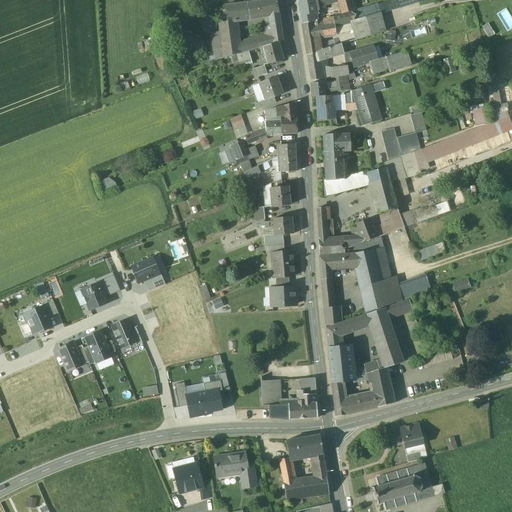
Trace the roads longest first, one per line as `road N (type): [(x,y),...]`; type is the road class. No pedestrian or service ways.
road 1 (secondary): [(328,427),(289,0)]
road 2 (secondary): [(511,378),(328,427)]
road 3 (secondary): [(175,433),(83,455),(0,491)]
road 4 (secondary): [(328,427),(175,433)]
road 5 (residential): [(133,304),(0,361)]
road 6 (residential): [(175,433),(133,304)]
